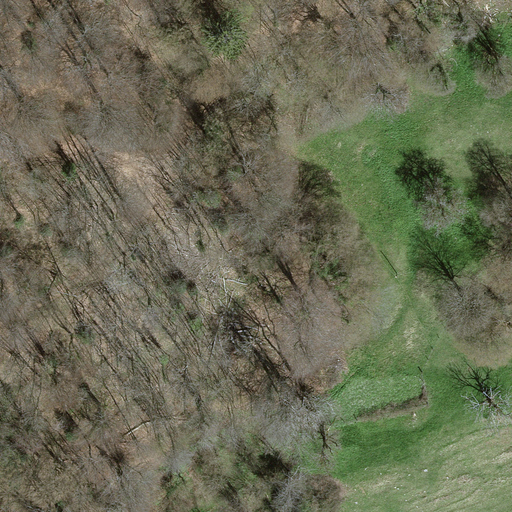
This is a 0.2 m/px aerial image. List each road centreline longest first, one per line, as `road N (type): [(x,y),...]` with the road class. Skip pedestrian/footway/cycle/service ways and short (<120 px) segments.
road 1 (track): [(94,511),(200,429),(243,414),(436,392),(511,395)]
road 2 (track): [(0,146),(88,144),(132,164),(145,185),(135,220),(103,257),(0,319)]
road 3 (track): [(142,175),(217,63),(334,0)]
